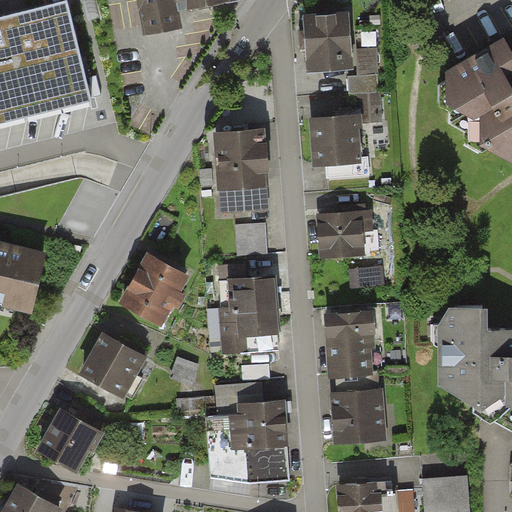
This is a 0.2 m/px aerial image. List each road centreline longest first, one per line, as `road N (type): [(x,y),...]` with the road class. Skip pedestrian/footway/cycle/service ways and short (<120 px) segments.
road 1 (residential): [(265,12),(208,95),(0,452)]
road 2 (residential): [(265,12),(281,41),(319,511)]
road 3 (residential): [(319,511),(22,466),(0,455)]
